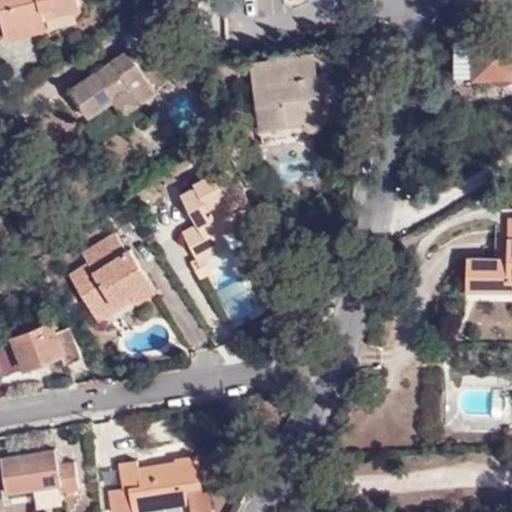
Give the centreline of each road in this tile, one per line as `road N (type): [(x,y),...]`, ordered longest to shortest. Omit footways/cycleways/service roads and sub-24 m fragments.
road 1 (residential): [(345,356),(422,0)]
road 2 (residential): [(345,356),(0,406)]
road 3 (residential): [(259,511),(345,356)]
